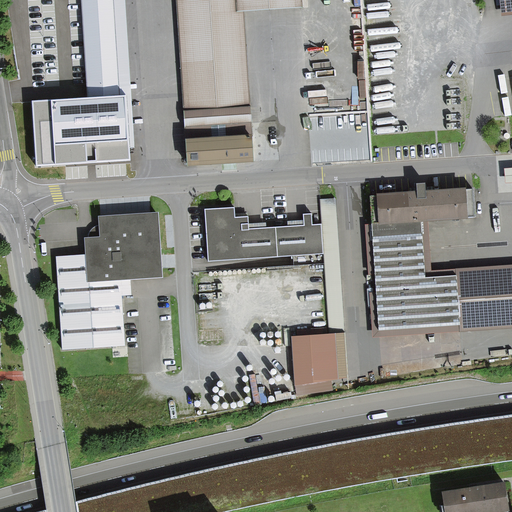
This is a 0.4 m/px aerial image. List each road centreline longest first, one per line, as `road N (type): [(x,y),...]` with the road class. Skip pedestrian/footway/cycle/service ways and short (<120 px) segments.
road 1 (motorway): [(511,401),(285,439),(0,509)]
road 2 (motorway): [(104,511),(290,469),(511,432)]
road 3 (residential): [(392,173),(38,194),(13,207)]
road 4 (residential): [(13,207),(62,511)]
